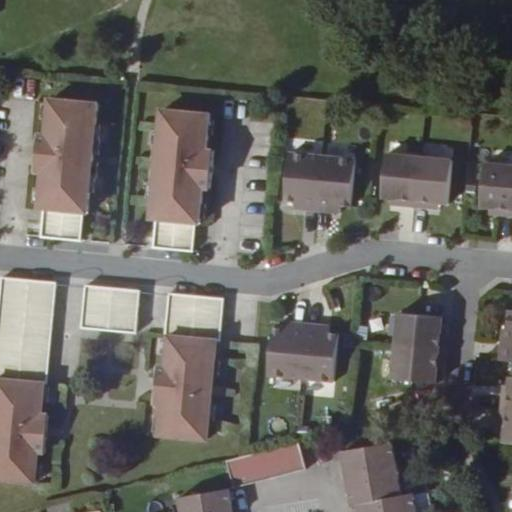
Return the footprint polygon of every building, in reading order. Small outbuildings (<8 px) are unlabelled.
[(81,218),(92,107),(44,102),(40,138),(33,137),(29,176),(36,177),(32,213),(37,214),(33,242),(75,246),(78,218),(81,218)] [(205,193),(208,154),(202,154),(205,118),(156,113),(145,224),(150,225),(148,253),(187,256),(190,229),(195,229),(198,193),(205,193)] [(311,216),(316,161),(283,157),(278,206),(288,207),(297,208),(296,214),(311,216)] [(408,214),(413,163),(380,160),(375,203),(383,204),(394,205),(393,212),(408,214)] [(343,212),(348,164),(316,161),(311,216),(325,217),(325,211),(334,211),(343,212)] [(443,210),(448,167),(413,163),(408,214),(422,215),(423,208),(433,209),(443,210)] [(508,223),(511,186),(511,172),(480,170),(475,212),(484,213),(494,214),(494,221),(508,223)] [(393,212),(394,205),(383,204),(383,211),(393,212)] [(432,216),(433,209),(423,208),(422,215),(432,216)] [(494,221),(494,214),(484,213),(484,220),(494,221)] [(39,389),(49,287),(24,285),(0,282),(0,385),(35,389),(39,389)] [(128,338),(132,295),(76,290),(72,333),(128,338)] [(212,347),(216,303),(190,301),(160,298),(156,341),(159,341),(209,346),(212,347)] [(511,362),(511,309),(511,310),(510,330),(508,344),(503,344),(501,361),(511,362)] [(447,352),(449,337),(441,336),(442,326),(443,318),(402,314),(398,347),(447,352)] [(303,381),(308,325),(295,323),(294,330),(285,329),(275,328),(270,378),(303,381)] [(335,384),(340,334),(330,333),(322,333),(322,326),(308,325),(303,381),(335,384)] [(449,337),(449,327),(442,326),(441,336),(449,337)] [(199,449),(209,346),(159,341),(156,372),(148,372),(145,410),(152,411),(148,444),(199,449)] [(438,374),(439,365),(446,366),(447,352),(398,347),(395,379),(437,384),(438,374)] [(511,410),(511,377),(510,378),(510,385),(509,395),(501,394),(500,410),(511,410)] [(509,395),(510,385),(502,384),(501,394),(509,395)] [(36,459),(39,421),(33,420),(35,389),(0,385),(0,488),(25,491),(29,459),(36,459)] [(511,444),(511,410),(500,410),(498,424),(506,424),(505,435),(504,444),(511,444)] [(505,435),(506,424),(498,424),(497,434),(505,435)] [(304,472),(297,444),(230,461),(237,489),(304,472)] [(396,472),(391,447),(340,456),(343,472),(350,470),(352,480),(396,472)] [(352,480),(350,470),(343,472),(345,482),(352,480)] [(401,498),(396,472),(352,480),(354,492),(347,494),(350,508),(356,507),(401,498)] [(354,492),(352,480),(345,482),(347,494),(354,492)] [(222,511),(222,508),(229,507),(227,491),(181,499),(183,511),(222,511)] [(415,511),(413,496),(401,498),(356,507),(356,511),(415,511)]
